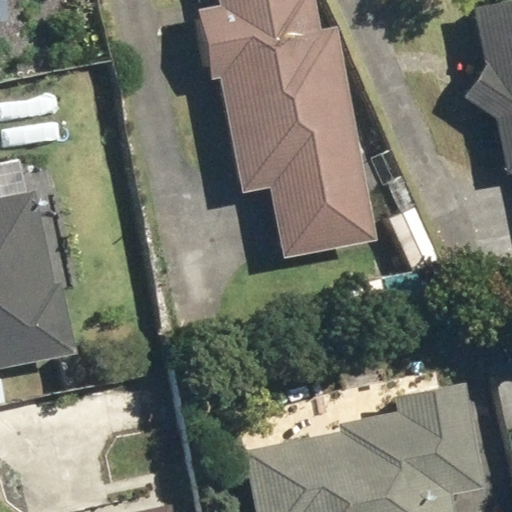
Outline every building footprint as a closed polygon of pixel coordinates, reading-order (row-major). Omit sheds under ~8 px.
[(227,203),(243,200),(259,197),(272,261),(366,242),(325,33),(310,36),(304,4),(285,8),(283,0),(203,0),(206,14),(184,18),(199,92),(205,90),(227,203)] [(473,70),(455,109),(486,130),(497,179),(511,175),(511,3),(461,14),(473,70)] [(0,410),(8,409),(1,372),(56,362),(19,167),(0,170),(0,410)] [(406,209),(378,221),(402,278),(431,265),(406,209)] [(234,225),(200,237),(229,318),(262,306),(234,225)] [(337,434),(235,452),(245,511),(438,511),(435,496),(480,488),(461,384),(332,406),(337,434)]
